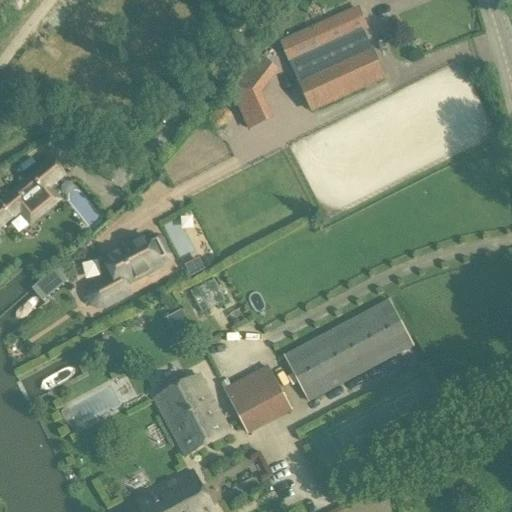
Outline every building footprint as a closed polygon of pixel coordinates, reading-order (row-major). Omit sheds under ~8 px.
[(281,44),(311,112),(384,79),(362,31),(367,29),(358,9),(281,44)] [(271,120),(259,94),(277,72),(258,58),(231,91),(249,130),(271,120)] [(0,231),(13,221),(20,215),(29,227),(61,201),(51,188),(64,177),(51,161),(32,177),(33,178),(0,204),(0,231)] [(193,249),(184,233),(174,239),(182,254),(193,249)] [(106,308),(126,298),(121,289),(162,268),(160,264),(168,260),(170,256),(161,238),(157,238),(149,242),(147,238),(104,260),(112,276),(94,285),(89,291),(88,298),(92,306),(99,309),(106,308)] [(57,269),(42,282),(53,295),(68,281),(57,269)] [(285,358),(308,402),(413,346),(390,302),(285,358)] [(184,310),(170,317),(177,334),(192,328),(184,310)] [(226,392),(248,434),(290,411),(268,369),(226,392)] [(154,401),(186,458),(230,434),(198,377),(154,401)] [(119,511),(214,511),(193,472),(119,511)]
